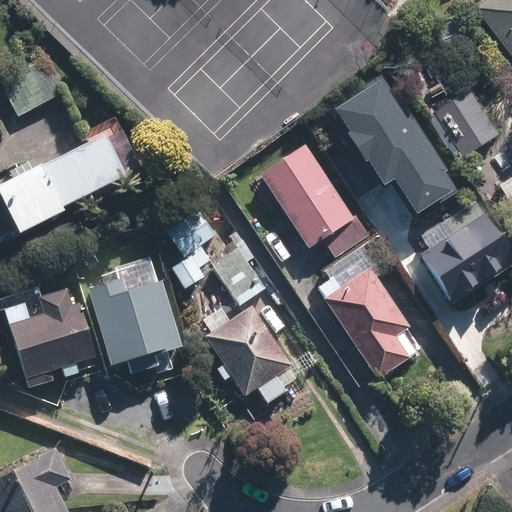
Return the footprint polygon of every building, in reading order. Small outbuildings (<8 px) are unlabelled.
[(511,0),(486,0),(474,9),(511,58),(511,0)] [(0,70),(0,80),(18,117),(62,96),(40,51),(0,70)] [(468,91),(433,114),(437,120),(431,124),(456,162),(462,158),(463,160),(498,137),(468,91)] [(0,242),(17,234),(19,238),(64,215),(62,211),(125,179),(104,137),(0,190),(0,242)] [(387,143),(346,172),(382,224),(423,195),(387,143)] [(306,147),(260,177),(309,251),(324,242),(335,259),(366,238),(306,147)] [(429,251),(420,257),(453,306),(511,266),(511,259),(473,202),(419,238),(429,251)] [(199,212),(166,234),(183,259),(186,257),(188,260),(172,271),(185,290),(204,277),(198,269),(210,261),(201,247),(216,237),(199,212)] [(266,291),(247,264),(255,259),(237,233),(230,238),(238,250),(213,267),(240,308),(266,291)] [(324,299),(322,301),(375,381),(416,354),(415,352),(421,348),(375,279),(393,267),(374,238),(323,272),(328,280),(317,287),(324,299)] [(122,278),(89,288),(111,367),(181,348),(162,282),(126,292),(122,278)] [(71,306),(66,289),(38,297),(43,315),(11,324),(26,379),(95,359),(80,304),(71,306)] [(291,367),(250,308),(205,338),(224,366),(217,370),(225,382),(232,378),(245,398),(257,390),(268,405),(286,393),(275,378),(291,367)] [(37,459),(0,476),(0,511),(66,511),(54,486),(69,478),(54,447),(36,456),(37,459)]
